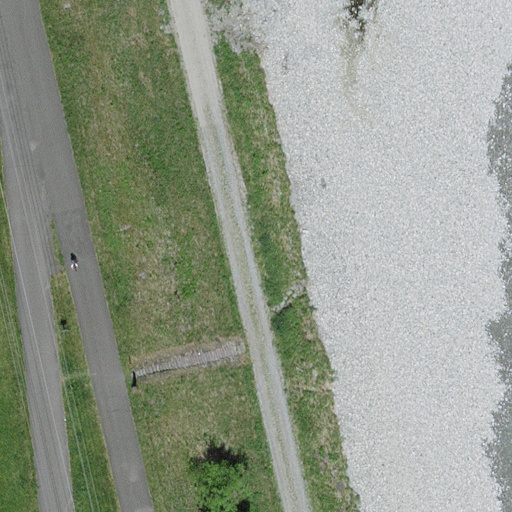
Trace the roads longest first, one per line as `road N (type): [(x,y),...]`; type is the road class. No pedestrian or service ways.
road 1 (track): [(20,0),(137,511)]
road 2 (track): [(180,0),(296,511)]
road 3 (track): [(63,511),(42,309),(43,98)]
